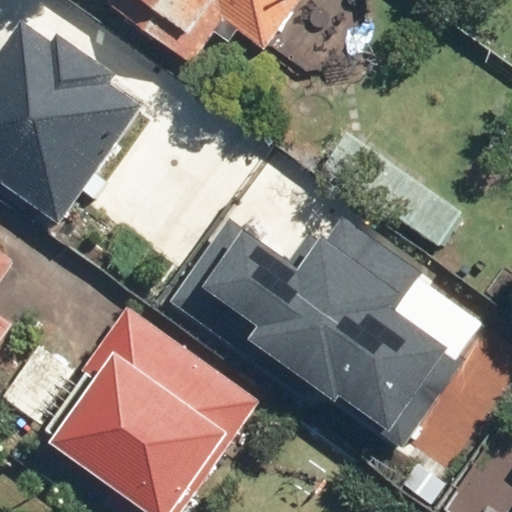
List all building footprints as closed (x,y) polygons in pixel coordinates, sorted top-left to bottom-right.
[(312,0),(118,0),(114,5),(200,68),(234,22),(275,52),(312,0)] [(60,43),(31,22),(0,64),(0,178),(60,221),(143,105),(119,88),(125,80),(64,36),(60,43)] [(471,213),(355,134),(332,168),(447,247),(471,213)] [(229,221),(171,303),(387,457),(457,360),(391,312),(419,273),(340,216),(324,238),(320,235),(296,269),(229,221)] [(0,292),(21,263),(0,247),(0,354),(20,326),(0,312),(0,292)] [(135,306),(88,370),(107,384),(61,449),(148,511),(186,511),(267,400),(135,306)] [(84,369),(47,343),(10,394),(46,420),(84,369)]
